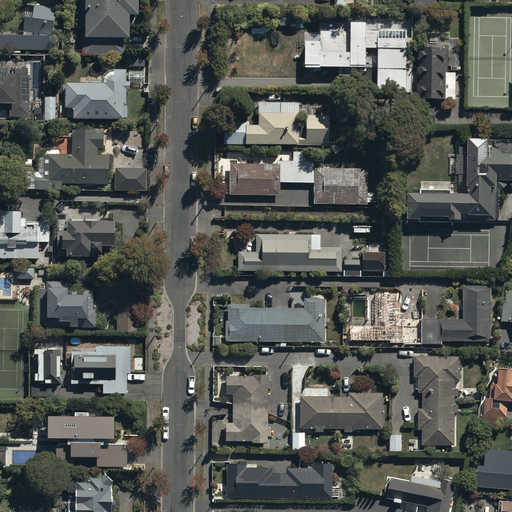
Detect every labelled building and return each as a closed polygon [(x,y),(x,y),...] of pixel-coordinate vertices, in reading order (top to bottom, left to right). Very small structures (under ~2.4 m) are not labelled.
[(0,33),(0,49),(50,50),(56,0),(46,0),(45,5),(27,3),(23,34),(0,33)] [(79,0),(80,25),(83,25),(82,54),(123,55),(123,36),(129,36),(129,13),(137,13),(136,0),(79,0)] [(290,15),(279,15),(279,26),(290,26),(290,15)] [(351,75),(351,66),(366,66),(366,48),(378,48),(378,67),(406,67),(406,19),(351,20),(351,31),(319,31),(304,31),(304,44),(306,44),(306,66),(339,66),(339,75),(351,75)] [(418,99),(456,99),(456,72),(448,72),(448,48),(418,47),(418,59),(420,59),(420,89),(418,89),(418,99)] [(126,55),(125,66),(145,67),(145,56),(126,55)] [(106,78),(106,82),(65,81),(64,107),(73,107),(73,117),(126,118),(127,104),(125,104),(125,90),(129,90),(129,81),(125,81),(125,69),(113,69),(113,74),(110,74),(106,78)] [(0,103),(10,104),(10,115),(29,115),(29,75),(16,75),(16,72),(0,71),(0,103)] [(56,97),(45,97),(44,120),(55,121),(56,97)] [(298,144),(298,138),(298,102),(258,102),(258,124),(248,124),(248,120),(224,120),(223,144),(298,144)] [(298,138),(298,144),(328,145),(329,115),(305,115),(305,138),(298,138)] [(55,180),(55,189),(61,189),(61,182),(108,182),(108,155),(97,155),(97,149),(102,149),(102,127),(70,127),(70,153),(43,153),(43,169),(43,180),(55,180)] [(468,193),(409,191),(408,192),(402,192),(402,195),(397,195),(396,206),(401,206),(401,208),(408,208),(408,219),(499,221),(500,191),(511,179),(511,178),(511,139),(489,139),(489,138),(468,137),(467,185),(468,185),(468,193)] [(280,182),(314,182),(314,170),(313,170),(313,160),(303,160),(304,151),(292,151),(292,160),(277,159),(277,163),(280,163),(280,182)] [(229,163),(229,194),(280,194),(280,182),(280,163),(277,163),(229,163)] [(366,204),(367,168),(314,167),(314,170),(314,182),(313,203),(366,204)] [(146,190),(147,168),(124,168),(123,189),(146,190)] [(0,256),(38,257),(38,241),(49,241),(49,222),(26,221),(26,217),(21,217),(21,209),(0,209),(0,256)] [(114,244),(114,219),(68,219),(68,224),(59,224),(59,231),(57,231),(57,254),(94,254),(94,253),(101,253),(101,244),(114,244)] [(238,271),(341,271),(341,247),(314,246),(314,234),(256,234),(256,251),(238,251),(238,271)] [(384,252),(362,251),(361,270),(384,270),(384,252)] [(344,270),(361,270),(361,259),(344,259),(344,270)] [(17,278),(34,278),(34,267),(17,267),(17,278)] [(68,281),(47,280),(47,288),(38,288),(38,321),(46,325),(95,326),(95,308),(92,308),(93,290),(71,290),(71,292),(68,292),(68,281)] [(422,318),(422,343),(442,343),(442,341),(491,341),(491,285),(464,285),(463,318),(422,318)] [(422,343),(422,318),(400,318),(400,289),(372,289),(372,322),(348,322),(347,342),(422,343)] [(511,290),(505,290),(502,321),(511,321),(511,290)] [(249,304),(227,304),(227,320),(225,320),(225,341),(324,341),(324,298),(304,298),(304,308),(249,308),(249,304)] [(138,305),(117,305),(117,331),(138,331),(138,305)] [(95,350),(71,350),(71,383),(103,383),(103,393),(126,393),(126,372),(130,372),(130,345),(95,345),(95,350)] [(60,348),(35,348),(34,379),(32,379),(31,395),(52,395),(52,381),(59,381),(60,348)] [(461,356),(414,355),(414,376),(419,376),(419,392),(423,392),(422,408),(418,408),(418,429),(422,429),(421,444),(455,444),(455,412),(458,412),(458,405),(455,404),(455,395),(458,395),(458,388),(455,388),(455,381),(461,381),(461,356)] [(490,397),(485,397),(484,417),(507,419),(508,399),(511,399),(511,368),(498,367),(497,382),(495,382),(495,384),(490,384),(490,397)] [(253,375),(226,375),(226,394),(232,394),(232,422),(226,422),(226,440),(251,440),(251,442),(267,442),(267,435),(270,435),(271,426),(268,426),(268,388),(271,388),(271,376),(268,376),(268,374),(252,374),(253,375)] [(352,428),(381,428),(381,392),(348,392),(348,396),(300,396),(300,428),(314,428),(314,431),(323,431),(323,428),(343,428),(343,431),(352,431),(352,428)] [(74,414),(47,414),(47,436),(67,436),(67,443),(56,443),(56,458),(70,459),(70,454),(96,455),(96,465),(126,466),(126,443),(103,442),(103,436),(112,436),(113,415),(88,414),(88,412),(74,411),(74,414)] [(304,432),(292,432),(292,449),(304,449),(304,432)] [(402,434),(390,434),(389,451),(402,452),(402,434)] [(484,463),(478,462),(476,486),(511,488),(511,448),(486,447),(484,463)] [(226,498),(331,498),(331,463),(310,463),(310,467),(285,467),(285,472),(271,472),(271,466),(246,466),(246,462),(226,462),(226,498)] [(100,476),(67,476),(67,479),(67,480),(66,480),(66,481),(65,481),(65,482),(64,483),(64,484),(64,485),(65,486),(65,487),(66,488),(67,489),(68,489),(68,491),(74,491),(74,500),(67,500),(67,506),(67,507),(66,507),(66,508),(65,508),(65,509),(65,510),(65,511),(64,511),(110,511),(111,486),(108,486),(108,484),(112,480),(104,472),(100,476)] [(387,497),(408,501),(406,509),(415,511),(417,503),(428,506),(426,511),(448,511),(456,479),(443,476),(441,482),(412,475),(411,481),(391,477),(387,497)] [(511,511),(511,501),(499,501),(498,511),(511,511)]
